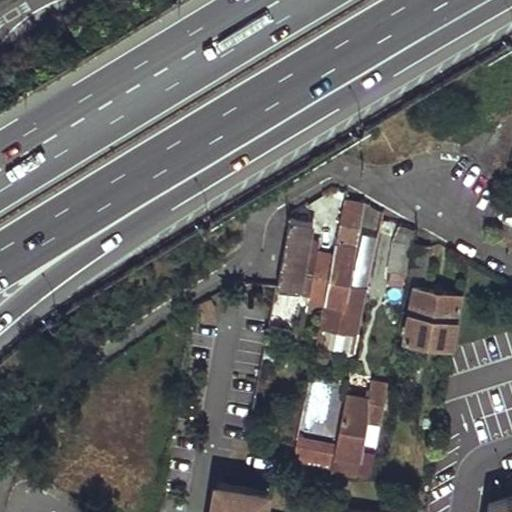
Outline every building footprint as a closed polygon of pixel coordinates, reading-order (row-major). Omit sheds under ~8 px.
[(346,287),(364,201),(346,198),(335,253),(321,320),(359,328),(367,291),(346,287)] [(318,246),(308,244),(313,218),(292,214),(279,284),(310,290),(318,246)] [(395,240),(390,269),(408,272),(416,230),(402,224),(396,240),(395,240)] [(415,243),(410,272),(425,275),(430,246),(415,243)] [(324,251),(314,300),(325,302),(335,253),(324,251)] [(460,292),(413,285),(405,335),(452,343),(460,292)] [(213,303),(208,294),(192,303),(191,316),(211,319),(213,303)] [(372,393),(347,389),(338,441),(333,465),(357,470),(361,444),(365,444),(369,416),(381,417),(389,379),(374,376),(372,393)] [(333,465),(338,441),(299,434),(294,457),(333,465)] [(252,494),(254,481),(219,475),(212,511),(382,511),(383,508),(344,502),(342,511),(265,511),(268,497),(252,494)] [(511,511),(511,496),(490,503),(488,511),(511,511)]
